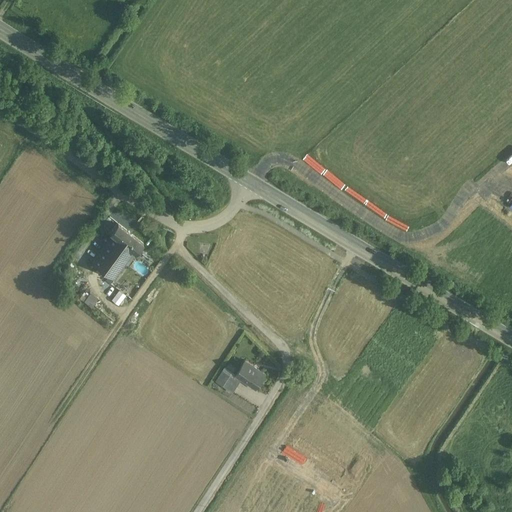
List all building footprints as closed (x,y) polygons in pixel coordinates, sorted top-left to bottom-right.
[(118,224),(110,234),(112,236),(92,263),(114,279),(133,252),(136,254),(143,244),(118,224)] [(105,292),(112,297),(118,288),(110,283),(105,292)] [(118,304),(126,294),(119,289),(111,299),(118,304)] [(92,307),(98,297),(89,291),(83,301),(92,307)] [(244,360),(234,374),(255,388),(265,373),(244,360)]
